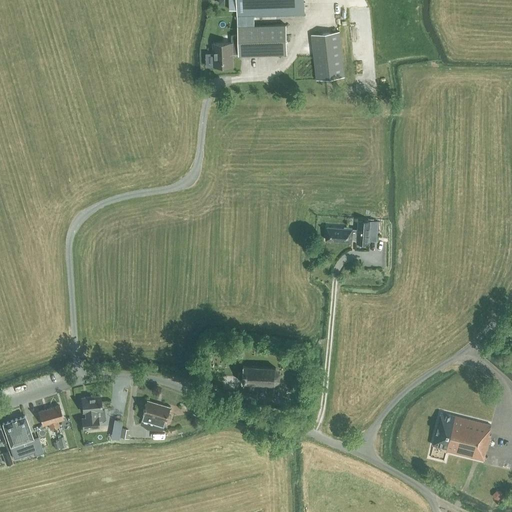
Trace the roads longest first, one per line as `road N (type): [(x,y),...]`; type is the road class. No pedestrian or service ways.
road 1 (unclassified): [(0,407),(76,381),(144,378),(355,452)]
road 2 (unclassified): [(355,452),(396,399),(462,352),(511,297)]
